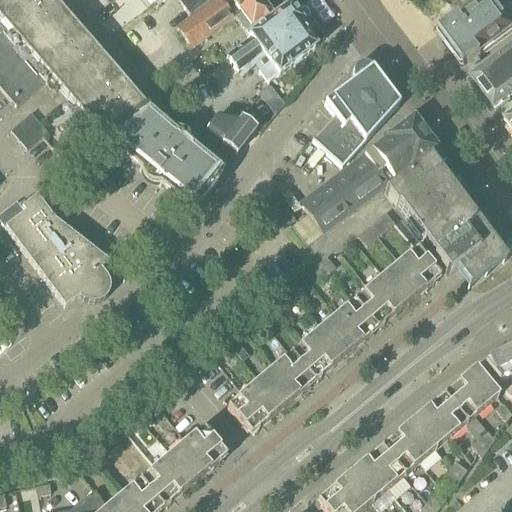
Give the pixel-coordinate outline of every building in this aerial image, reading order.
[(134,100),(47,0),(0,0),(0,26),(49,83),(83,123),(50,152),(61,164),(94,135),(103,145),(144,110),(134,100)] [(0,0),(0,93),(15,112),(49,83),(0,26),(0,0)] [(175,0),(190,18),(213,0),(175,0)] [(250,30),(270,15),(258,0),(219,0),(182,28),(176,32),(191,52),(240,16),(250,30)] [(455,60),(464,72),(476,63),(475,62),(480,59),(480,60),(481,59),(481,58),(511,35),(511,0),(485,0),(472,10),(437,36),(446,48),(451,45),(460,56),(455,60)] [(273,21),(270,15),(250,30),(244,35),(249,42),(225,60),(236,76),(250,66),(266,88),(314,52),(313,50),(323,43),(312,28),(302,35),(297,28),(300,26),(288,10),(273,21)] [(472,82),(495,114),(508,105),(508,104),(511,101),(511,52),(482,75),(472,82)] [(358,69),(355,70),(352,72),(350,75),(350,78),(350,82),(352,86),(329,103),(348,128),(323,155),(311,144),(310,145),(340,173),(398,109),(370,72),(368,70),(366,69),(363,68),(360,68),(358,69)] [(276,96),(270,89),(263,92),(259,98),(265,105),(276,96)] [(222,175),(211,166),(190,149),(190,146),(190,145),(188,141),(185,138),(181,136),(177,134),(176,134),(172,135),(145,111),(144,111),(144,110),(103,145),(140,175),(141,179),(142,183),(145,186),(149,188),(153,189),(158,189),(179,206),(190,215),(193,212),(197,210),(200,207),(203,204),(206,201),(209,197),(212,193),(215,189),(217,185),(220,180),(222,175)] [(10,135),(26,154),(47,136),(31,117),(10,135)] [(220,147),(235,158),(254,133),(240,122),(240,123),(217,119),(205,134),(221,147),(220,147)] [(411,173),(432,157),(437,153),(413,121),(386,141),(387,142),(364,158),(298,208),(322,239),(386,191),(386,190),(410,172),(411,173)] [(461,286),(466,292),(467,294),(504,266),(497,256),(478,230),(484,226),(434,159),(384,196),(395,212),(397,210),(435,261),(432,263),(446,281),(454,276),(461,286)] [(107,267),(98,259),(52,223),(35,200),(20,212),(15,205),(0,216),(0,227),(63,312),(78,301),(82,305),(86,307),(92,308),(97,307),(102,304),(105,301),(108,296),(109,291),(109,285),(99,273),(107,267)] [(268,213),(276,223),(283,232),(294,224),(279,204),(268,213)] [(385,218),(375,225),(384,236),(394,229),(385,218)] [(375,244),(384,236),(375,225),(366,233),(375,244)] [(366,252),(375,244),(366,233),(357,241),(366,252)] [(415,254),(383,281),(407,310),(439,283),(415,254)] [(325,262),(318,267),(327,278),(335,272),(325,262)] [(318,267),(311,273),(320,284),(327,278),(318,267)] [(383,281),(352,307),(375,336),(407,310),(383,281)] [(293,288),(287,294),(296,305),(303,299),(293,288)] [(296,305),(287,294),(280,300),(289,311),(296,305)] [(320,334),(344,362),(375,336),(352,307),(320,334)] [(262,315),(255,320),(264,331),(271,326),(262,315)] [(257,337),(264,331),(255,320),(248,326),(257,337)] [(320,334),(289,360),(313,388),(344,362),(320,334)] [(231,341),(224,347),(233,358),(240,352),(231,341)] [(226,363),(233,358),(224,347),(217,353),(226,363)] [(511,354),(481,371),(499,392),(502,395),(505,398),(508,400),(511,403),(511,354)] [(289,360),(258,386),(281,414),(313,388),(289,360)] [(473,375),(441,402),(464,429),(496,403),(473,375)] [(281,414),(258,386),(226,413),(249,441),(281,414)] [(441,402),(410,428),(433,456),(464,429),(441,402)] [(501,409),(494,415),(504,427),(510,419),(501,409)] [(136,420),(145,431),(152,425),(143,415),(136,420)] [(136,420),(129,426),(138,437),(145,431),(136,420)] [(433,456),(410,428),(378,454),(402,482),(433,456)] [(201,433),(185,447),(169,460),(193,488),(225,461),(201,433)] [(489,434),(476,444),(485,455),(495,442),(489,434)] [(105,447),(114,457),(121,452),(112,441),(105,447)] [(485,455),(476,444),(469,450),(480,463),(485,455)] [(105,447),(98,452),(107,463),(114,457),(105,447)] [(378,454),(347,480),(371,508),(402,482),(378,454)] [(159,511),(164,511),(193,488),(169,460),(138,486),(159,511)] [(454,467),(449,475),(460,483),(465,476),(454,467)] [(73,473),(62,482),(68,489),(79,480),(73,473)] [(460,483),(449,475),(443,482),(454,490),(460,483)] [(365,511),(371,508),(347,480),(315,507),(319,511),(365,511)] [(159,511),(138,486),(107,511),(159,511)] [(48,489),(34,491),(36,500),(50,498),(48,489)] [(104,511),(94,501),(80,511),(104,511)] [(429,501),(424,508),(428,511),(438,511),(440,509),(429,501)]
